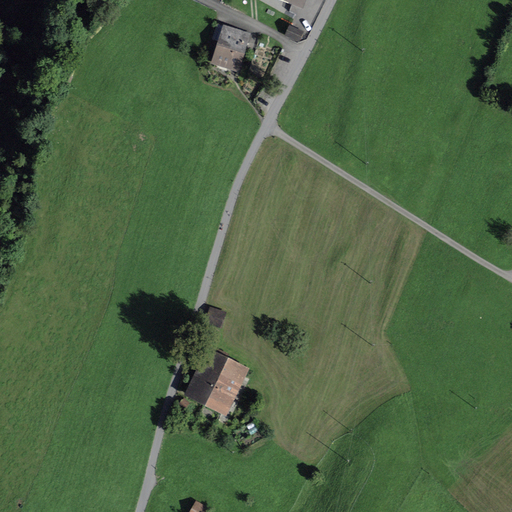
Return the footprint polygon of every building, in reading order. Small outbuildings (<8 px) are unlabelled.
[(227,69),(237,71),(248,34),(227,27),(216,59),(229,63),(227,69)] [(224,314),(212,310),(208,322),(220,326),(224,314)] [(193,393),(208,401),(226,364),(224,362),(227,355),(215,349),(193,393)] [(232,367),(226,364),(208,401),(223,408),(239,374),(245,377),(248,370),(235,362),(232,367)] [(197,502),(190,511),(206,511),(208,509),(197,502)]
